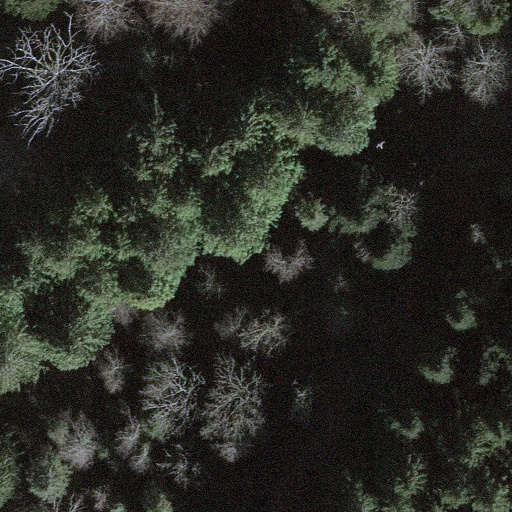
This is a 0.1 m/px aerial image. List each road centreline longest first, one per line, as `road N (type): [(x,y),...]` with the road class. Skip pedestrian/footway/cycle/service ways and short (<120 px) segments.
road 1 (track): [(0,348),(372,113),(511,51)]
road 2 (track): [(256,511),(347,391),(474,121),(511,65)]
